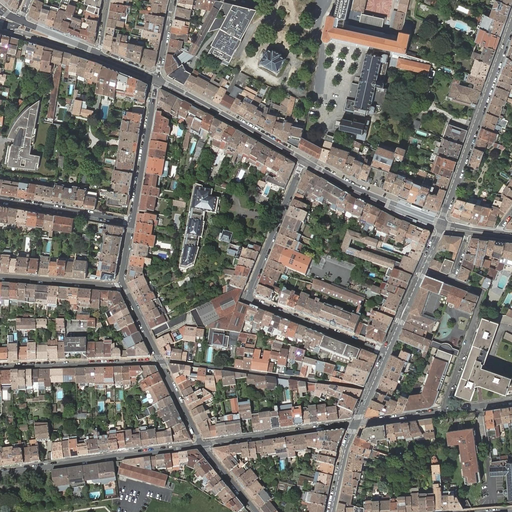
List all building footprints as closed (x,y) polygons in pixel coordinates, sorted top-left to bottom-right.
[(10,0),(9,4),(18,9),(22,0),(10,0)] [(35,0),(29,16),(40,21),(43,8),(45,3),(38,0),(35,0)] [(40,21),(47,24),(51,10),(46,9),(47,5),(48,0),(45,0),(45,3),(43,8),(40,21)] [(62,0),(61,3),(60,7),(61,7),(60,9),(59,9),(54,27),(61,30),(67,11),(69,5),(69,4),(70,0),(62,0)] [(102,3),(102,0),(84,0),(83,3),(90,5),(90,4),(101,8),(102,3)] [(213,7),(216,1),(215,0),(214,0),(208,0),(207,9),(211,10),(213,7)] [(338,0),(335,17),(337,17),(340,18),(347,19),(351,0),(338,0)] [(351,0),(349,9),(358,11),(363,12),(365,12),(367,0),(351,0)] [(400,0),(398,11),(407,13),(409,0),(400,0)] [(499,1),(496,0),(493,9),(508,15),(511,6),(499,1)] [(220,10),(222,7),(223,5),(224,2),(219,1),(216,1),(213,7),(220,10)] [(166,17),(168,5),(153,2),(153,4),(151,12),(141,10),(141,12),(146,13),(150,14),(166,17)] [(209,53),(208,55),(210,56),(222,61),(221,62),(228,66),(237,49),(238,48),(239,47),(241,45),(241,44),(242,42),(243,40),(243,39),(258,10),(251,8),(233,4),(224,2),(223,5),(226,16),(215,19),(213,23),(210,28),(208,31),(208,32),(222,28),(220,31),(214,43),(215,43),(214,45),(213,47),(210,51),(209,53)] [(131,8),(131,6),(129,6),(123,5),(121,4),(121,5),(112,3),(111,10),(127,13),(128,14),(128,12),(127,12),(125,12),(126,7),(128,7),(131,8)] [(47,24),(54,27),(59,9),(60,9),(61,7),(60,7),(58,6),(56,5),(54,4),(52,4),(52,6),(51,10),(47,24)] [(73,17),(76,7),(69,4),(69,5),(67,11),(61,30),(68,33),(73,17)] [(100,15),(101,8),(90,4),(90,5),(88,10),(100,15)] [(177,7),(175,15),(190,19),(190,18),(191,12),(191,10),(185,9),(177,7)] [(220,10),(213,7),(211,10),(210,13),(204,24),(210,28),(213,23),(215,19),(220,10)] [(493,9),(489,7),(488,9),(491,10),(490,14),(486,12),(485,14),(485,15),(490,17),(505,24),(508,15),(493,9)] [(358,11),(349,9),(347,19),(383,27),(385,19),(362,14),(363,12),(358,11)] [(99,21),(100,15),(88,10),(87,10),(86,18),(88,19),(99,21)] [(132,31),(134,28),(129,27),(130,24),(126,24),(128,17),(126,17),(127,13),(111,10),(109,18),(117,20),(121,20),(125,22),(124,27),(124,29),(125,30),(130,31),(132,31)] [(396,11),(392,29),(401,31),(403,31),(404,26),(404,23),(405,22),(407,13),(398,11),(396,11)] [(164,25),(166,17),(150,14),(146,13),(144,21),(147,22),(149,22),(151,23),(164,25)] [(485,15),(483,14),(483,16),(483,17),(485,18),(482,26),(479,25),(478,27),(481,29),(500,37),(505,24),(490,17),(485,15)] [(337,17),(335,17),(332,16),(329,15),(324,38),(325,41),(329,42),(331,41),(332,40),(333,37),(373,46),(374,46),(400,52),(399,58),(393,57),(391,65),(397,66),(397,67),(401,68),(404,68),(422,72),(424,73),(429,74),(430,70),(431,65),(432,62),(407,54),(407,53),(411,34),(405,33),(402,32),(403,31),(401,31),(399,41),(335,27),(337,17)] [(79,38),(83,21),(73,17),(68,33),(79,38)] [(88,19),(86,18),(83,18),(83,21),(79,38),(88,41),(90,31),(91,24),(88,23),(88,19)] [(120,27),(124,27),(125,22),(121,20),(117,20),(109,18),(108,26),(115,28),(116,28),(117,25),(120,25),(120,27)] [(97,32),(99,21),(88,19),(88,23),(91,24),(90,31),(97,32)] [(175,19),(173,26),(183,28),(183,25),(190,26),(191,22),(175,19)] [(162,33),(164,25),(151,23),(149,22),(147,22),(146,28),(140,27),(140,26),(136,25),(136,28),(143,29),(145,30),(162,33)] [(199,34),(205,37),(208,32),(208,31),(210,28),(204,24),(199,34)] [(173,26),(172,32),(181,34),(182,33),(188,34),(190,26),(183,25),(183,28),(173,26)] [(104,48),(112,51),(114,41),(113,41),(114,37),(114,36),(115,29),(115,28),(108,26),(106,34),(104,47),(104,48)] [(404,26),(403,31),(402,32),(405,33),(411,34),(413,28),(406,26),(404,26)] [(161,40),(162,33),(145,30),(143,29),(142,37),(146,38),(147,38),(149,38),(151,39),(161,40)] [(496,50),(500,37),(481,29),(477,42),(482,44),(485,46),(496,50)] [(95,43),(97,32),(90,31),(88,41),(94,44),(95,43)] [(172,32),(171,38),(183,41),(187,42),(188,34),(182,33),(181,34),(172,32)] [(0,46),(0,57),(6,59),(8,53),(11,36),(3,34),(0,46)] [(112,51),(119,54),(122,39),(123,35),(123,34),(121,34),(119,34),(118,38),(117,38),(116,38),(114,37),(113,41),(114,41),(112,51)] [(193,43),(200,47),(205,37),(199,34),(193,43)] [(129,43),(130,41),(127,40),(128,36),(123,35),(122,39),(119,54),(127,57),(129,43)] [(20,39),(11,36),(8,53),(12,54),(11,62),(9,63),(6,63),(5,68),(3,74),(12,75),(13,74),(13,70),(14,69),(14,65),(16,56),(16,55),(18,49),(20,39)] [(168,49),(176,51),(178,47),(180,50),(181,50),(181,49),(185,51),(188,53),(194,56),(195,56),(200,47),(193,43),(189,51),(182,48),(183,41),(171,38),(169,45),(168,49)] [(137,43),(137,42),(130,41),(129,43),(127,57),(134,60),(137,45),(137,43)] [(34,66),(38,44),(30,42),(26,58),(26,59),(26,63),(25,64),(34,66)] [(134,60),(141,63),(144,49),(144,46),(145,45),(137,43),(137,45),(134,60)] [(46,47),(38,44),(34,66),(35,66),(42,68),(46,47)] [(159,51),(160,45),(152,44),(152,47),(152,48),(151,48),(151,50),(150,50),(147,49),(144,49),(141,63),(153,68),(156,66),(159,51)] [(491,65),(496,50),(485,46),(482,44),(480,48),(479,48),(477,53),(474,52),(472,57),(475,59),(478,60),(491,65)] [(54,49),(46,47),(42,68),(42,69),(47,70),(52,71),(53,67),(53,65),(51,65),(52,61),(54,49)] [(174,56),(176,58),(185,51),(181,49),(181,50),(180,50),(178,47),(176,51),(175,55),(174,56)] [(46,119),(44,119),(44,120),(44,121),(53,123),(54,119),(57,99),(62,66),(63,64),(62,64),(64,52),(54,49),(52,61),(51,65),(53,65),(53,67),(52,71),(53,72),(54,67),(55,68),(56,62),(60,63),(59,68),(58,68),(57,74),(55,74),(48,118),(48,120),(47,119),(46,119)] [(270,50),(268,49),(266,53),(265,53),(265,54),(263,58),(261,63),(266,66),(268,67),(272,69),(274,70),(279,73),(286,59),(285,58),(281,56),(282,54),(274,50),(273,52),(270,50)] [(188,53),(185,51),(176,58),(180,66),(183,64),(194,56),(188,53)] [(64,81),(68,82),(69,81),(72,54),(64,52),(62,64),(63,64),(67,65),(66,66),(64,81)] [(165,68),(168,75),(180,66),(176,58),(174,56),(175,55),(168,53),(167,57),(165,68)] [(366,113),(371,114),(372,113),(374,113),(375,113),(376,107),(379,107),(381,95),(382,92),(383,87),(384,82),(385,78),(386,74),(389,62),(387,62),(388,56),(388,55),(385,54),(383,55),(383,56),(382,56),(378,55),(376,55),(374,55),(373,54),(371,54),(368,53),(367,53),(366,54),(367,54),(367,55),(366,57),(366,60),(362,77),(361,77),(361,78),(362,78),(361,82),(360,81),(360,82),(360,83),(361,83),(360,85),(356,103),(356,106),(355,106),(355,107),(356,108),(356,107),(357,107),(359,107),(360,108),(359,111),(366,113)] [(76,83),(77,79),(77,74),(79,67),(81,57),(72,54),(69,81),(76,83)] [(89,60),(81,57),(79,67),(77,74),(85,78),(85,77),(87,69),(89,60)] [(511,60),(507,57),(503,67),(511,71),(511,60)] [(470,73),(470,74),(471,74),(472,75),(486,79),(491,65),(478,60),(475,59),(470,73)] [(97,62),(89,60),(87,69),(85,77),(90,79),(89,82),(91,83),(92,80),(95,69),(97,62)] [(104,65),(97,62),(95,69),(92,80),(91,83),(93,84),(94,80),(99,82),(101,76),(104,65)] [(184,66),(183,64),(180,66),(168,75),(171,76),(173,77),(175,79),(178,80),(180,82),(183,83),(185,85),(189,78),(191,76),(192,74),(187,70),(184,73),(183,73),(182,72),(182,71),(182,70),(182,69),(183,68),(184,66)] [(112,97),(115,98),(116,92),(117,90),(119,79),(118,79),(121,72),(104,65),(101,76),(99,82),(97,94),(112,97)] [(511,71),(503,67),(501,73),(511,77),(511,76),(511,71)] [(185,85),(192,89),(199,75),(200,74),(201,74),(201,73),(194,69),(194,70),(193,71),(193,72),(192,74),(191,76),(189,78),(185,85)] [(127,91),(130,76),(121,72),(118,79),(119,79),(117,90),(116,92),(121,93),(122,94),(124,95),(126,94),(127,94),(127,91)] [(241,81),(247,84),(251,77),(244,74),(241,72),(237,79),(238,80),(241,81)] [(501,73),(499,80),(511,84),(511,77),(501,73)] [(192,89),(203,95),(211,80),(201,74),(200,74),(199,75),(192,89)] [(203,95),(213,100),(223,82),(221,81),(219,86),(213,82),(217,75),(215,74),(211,80),(203,95)] [(483,86),(486,79),(472,75),(471,74),(471,75),(470,76),(469,79),(469,82),(471,82),(475,83),(475,84),(483,86)] [(136,96),(139,79),(130,76),(127,91),(127,94),(126,96),(127,96),(127,95),(128,95),(128,94),(130,95),(130,96),(131,96),(134,96),(135,96),(136,96)] [(476,108),(483,86),(475,84),(474,89),(473,89),(474,86),(469,85),(468,87),(460,85),(461,79),(454,77),(449,96),(448,97),(453,98),(467,102),(466,105),(472,106),(472,107),(476,108)] [(220,104),(225,94),(229,86),(227,84),(228,81),(229,80),(226,78),(225,79),(223,82),(213,100),(220,104)] [(148,84),(139,79),(136,96),(135,98),(134,102),(137,103),(137,102),(137,101),(140,101),(139,102),(140,102),(140,103),(143,103),(144,103),(145,102),(146,102),(149,84),(148,84)] [(511,84),(499,80),(497,86),(510,91),(511,91),(511,84)] [(352,83),(349,100),(357,102),(360,85),(352,83)] [(497,86),(494,95),(506,101),(511,104),(511,98),(508,97),(510,91),(497,86)] [(255,96),(258,92),(249,87),(246,92),(244,91),(242,94),(243,94),(247,97),(243,103),(237,114),(244,117),(252,103),(255,96)] [(160,107),(164,108),(171,95),(161,90),(160,90),(158,106),(157,108),(160,109),(160,107)] [(231,110),(236,100),(231,97),(229,96),(225,94),(220,104),(224,106),(231,110)] [(164,108),(163,110),(170,114),(178,119),(178,118),(178,116),(178,115),(180,111),(184,102),(174,96),(171,95),(164,108)] [(491,103),(487,113),(505,120),(505,118),(503,117),(506,110),(503,108),(506,101),(494,95),(491,103)] [(241,98),(238,96),(238,97),(237,97),(236,100),(231,110),(237,114),(243,103),(242,102),(243,100),(240,99),(241,98)] [(260,103),(262,100),(255,96),(252,103),(244,117),(251,121),(258,107),(260,103)] [(281,138),(288,142),(292,126),(293,123),(295,115),(293,115),(292,120),(289,119),(291,114),(295,97),(291,96),(290,103),(287,113),(286,119),(286,120),(285,121),(281,138)] [(287,113),(290,103),(290,100),(284,98),(281,104),(281,106),(275,104),(272,103),(271,106),(273,107),(279,109),(287,113)] [(79,115),(92,118),(94,111),(81,108),(82,101),(80,100),(76,99),(75,105),(73,114),(79,115)] [(13,144),(10,162),(9,164),(37,169),(38,163),(40,163),(41,156),(31,154),(41,100),(40,100),(40,101),(39,101),(38,102),(37,102),(37,103),(36,103),(35,103),(35,104),(34,104),(34,105),(33,105),(33,106),(32,106),(31,107),(30,107),(30,108),(29,108),(29,109),(28,109),(28,110),(27,110),(27,111),(26,111),(26,112),(25,112),(25,113),(24,113),(24,114),(23,114),(23,115),(22,115),(22,116),(21,116),(21,117),(20,118),(19,119),(19,120),(18,120),(18,121),(17,121),(17,122),(16,123),(16,124),(15,124),(15,125),(14,125),(14,126),(14,127),(13,127),(13,128),(12,129),(12,130),(11,130),(11,131),(11,132),(10,132),(10,133),(10,134),(9,134),(9,135),(9,136),(17,137),(16,142),(13,142),(13,144)] [(356,103),(357,102),(349,100),(348,100),(346,108),(354,110),(359,111),(360,108),(359,107),(357,107),(356,107),(356,108),(355,107),(355,106),(356,106),(356,103)] [(270,102),(269,101),(266,107),(262,117),(257,125),(265,129),(269,115),(267,113),(269,107),(268,107),(269,105),(270,106),(270,102)] [(178,118),(178,119),(178,121),(179,121),(179,119),(181,117),(186,120),(186,119),(188,115),(192,107),(184,102),(180,111),(178,115),(178,116),(178,118)] [(251,121),(257,125),(262,117),(266,107),(263,105),(262,104),(260,103),(258,107),(251,121)] [(144,114),(145,107),(134,105),(132,112),(144,114)] [(200,111),(192,107),(188,115),(186,119),(186,120),(185,125),(187,125),(189,126),(191,126),(189,132),(187,132),(184,147),(186,148),(185,152),(187,152),(188,148),(188,147),(191,133),(192,131),(193,127),(195,121),(200,111)] [(142,123),(144,114),(132,112),(129,111),(128,116),(125,115),(124,120),(142,123)] [(204,123),(207,115),(200,111),(195,121),(193,127),(192,131),(191,133),(193,134),(193,132),(197,133),(197,135),(199,136),(199,135),(202,129),(204,123)] [(162,117),(162,113),(157,112),(153,133),(168,136),(170,136),(171,129),(170,128),(168,128),(169,127),(169,123),(170,121),(162,117)] [(265,129),(273,133),(278,116),(278,114),(276,113),(276,116),(271,114),(272,112),(269,112),(269,114),(269,115),(265,129)] [(288,142),(299,148),(302,139),(303,136),(304,129),(305,127),(303,127),(303,126),(300,125),(299,125),(298,127),(295,126),(295,125),(297,124),(298,121),(297,119),(298,113),(296,113),(295,115),(293,123),(292,126),(288,142)] [(487,113),(485,120),(500,126),(501,127),(503,128),(506,120),(505,120),(487,113)] [(215,120),(207,115),(204,123),(202,129),(199,135),(199,136),(202,137),(204,131),(209,134),(210,131),(211,130),(215,120)] [(273,133),(281,138),(285,121),(286,120),(286,119),(278,116),(273,133)] [(357,138),(366,140),(370,121),(366,120),(366,122),(366,123),(365,123),(361,123),(362,122),(361,122),(361,123),(357,122),(357,121),(356,121),(356,122),(353,121),(353,120),(352,120),(352,121),(348,120),(348,119),(347,119),(347,120),(344,119),(344,118),(343,118),(343,119),(342,119),(342,120),(343,120),(342,121),(342,122),(342,123),(341,125),(341,126),(341,128),(340,128),(340,129),(341,129),(341,130),(342,129),(345,130),(345,131),(346,131),(346,130),(349,131),(349,132),(350,132),(350,131),(354,132),(354,133),(355,133),(355,132),(358,133),(358,134),(358,135),(357,138)] [(140,133),(142,123),(124,120),(123,124),(123,125),(122,127),(123,128),(122,130),(140,133)] [(222,123),(215,120),(211,130),(210,131),(209,134),(209,135),(212,137),(212,138),(215,140),(215,139),(218,131),(222,123)] [(421,122),(415,120),(413,127),(419,129),(421,122)] [(485,120),(482,128),(497,134),(500,126),(485,120)] [(229,127),(222,123),(218,131),(215,139),(215,140),(213,144),(215,144),(216,140),(221,142),(219,146),(221,147),(222,143),(222,142),(226,134),(229,127)] [(463,145),(468,130),(449,124),(444,138),(446,139),(463,145)] [(221,147),(220,149),(224,151),(224,153),(224,155),(226,156),(227,154),(227,152),(228,151),(233,138),(237,132),(229,127),(226,134),(222,142),(222,143),(221,147)] [(479,136),(488,140),(494,142),(494,141),(493,140),(495,136),(497,138),(499,135),(497,134),(482,128),(479,136)] [(139,142),(140,133),(122,130),(121,130),(119,130),(119,132),(120,133),(122,133),(121,139),(139,142)] [(244,136),(237,132),(233,138),(228,151),(227,152),(227,154),(231,155),(232,153),(236,154),(237,152),(240,144),(244,136)] [(168,136),(153,133),(152,142),(166,144),(168,136)] [(334,143),(336,138),(328,135),(327,135),(326,140),(323,149),(320,159),(327,163),(333,146),(334,143)] [(251,139),(244,136),(240,144),(237,152),(236,154),(232,163),(234,164),(238,156),(238,155),(243,157),(244,155),(246,149),(251,139)] [(475,148),(484,152),(486,147),(488,140),(479,136),(475,148)] [(435,141),(434,144),(437,145),(441,147),(443,147),(460,153),(463,145),(446,139),(444,138),(443,139),(442,143),(437,141),(435,141)] [(137,152),(139,142),(121,139),(120,139),(118,147),(119,147),(119,149),(120,149),(137,152)] [(258,143),(251,139),(246,149),(244,155),(243,157),(246,158),(244,163),(248,164),(249,160),(250,159),(250,158),(258,143)] [(320,159),(323,149),(323,148),(318,146),(307,140),(306,141),(302,139),(299,148),(313,155),(318,158),(320,159)] [(492,145),(498,148),(499,144),(497,143),(494,142),(488,140),(486,147),(488,148),(492,145)] [(357,158),(359,152),(360,148),(362,144),(355,141),(353,146),(355,147),(354,151),(355,152),(354,154),(350,153),(349,155),(344,171),(351,175),(356,159),(357,158)] [(152,142),(150,150),(166,152),(168,145),(166,144),(152,142)] [(265,147),(258,143),(250,158),(250,159),(257,163),(258,162),(261,155),(265,147)] [(406,152),(406,149),(399,147),(398,147),(397,150),(380,143),(379,146),(378,151),(372,166),(379,168),(383,169),(386,170),(390,172),(390,171),(391,169),(395,159),(398,160),(400,161),(403,162),(404,159),(406,152)] [(350,152),(333,146),(327,163),(344,171),(349,155),(350,153),(350,152)] [(351,175),(359,178),(365,163),(366,158),(370,148),(366,146),(363,154),(359,152),(357,158),(356,159),(351,175)] [(273,152),(265,147),(261,155),(258,162),(257,163),(255,167),(259,168),(261,164),(264,166),(265,166),(273,152)] [(439,151),(438,155),(440,155),(457,161),(460,153),(443,147),(441,147),(440,148),(439,151)] [(477,168),(479,168),(479,166),(484,152),(475,148),(469,165),(471,165),(471,166),(472,165),(476,167),(477,167),(477,168)] [(135,163),(137,152),(120,149),(118,160),(135,163)] [(150,150),(149,158),(165,161),(166,152),(150,150)] [(280,156),(273,152),(265,166),(272,170),(280,156)] [(440,155),(437,164),(454,170),(457,161),(440,155)] [(287,160),(280,156),(272,170),(279,174),(287,160)] [(149,158),(146,174),(158,176),(162,177),(162,176),(163,174),(164,166),(165,162),(165,161),(149,158)] [(369,175),(372,166),(367,164),(369,159),(366,158),(365,163),(359,178),(367,182),(369,177),(369,175)] [(134,172),(135,163),(118,160),(117,160),(115,169),(134,172)] [(267,182),(285,189),(295,165),(295,164),(287,160),(279,174),(278,176),(276,179),(275,178),(274,179),(269,177),(267,182)] [(454,170),(437,164),(434,172),(437,173),(441,174),(451,178),(454,170)] [(265,166),(264,166),(261,172),(262,173),(264,174),(266,170),(271,173),(271,172),(272,170),(265,166)] [(132,185),(134,172),(115,169),(115,174),(116,174),(116,177),(114,177),(113,182),(114,182),(132,185)] [(400,172),(391,169),(390,171),(390,172),(388,176),(386,183),(383,189),(391,192),(398,174),(399,174),(399,173),(400,172)] [(299,190),(297,194),(304,196),(305,193),(306,193),(307,190),(315,176),(307,171),(306,171),(299,190)] [(435,178),(436,175),(428,172),(426,177),(423,184),(423,186),(416,203),(424,206),(429,193),(433,183),(434,181),(435,178)] [(447,190),(451,178),(441,174),(437,173),(436,175),(435,178),(439,179),(438,183),(434,181),(433,183),(436,184),(442,186),(441,188),(447,190)] [(146,174),(144,187),(156,189),(159,189),(161,180),(163,181),(163,177),(162,177),(158,176),(146,174)] [(398,174),(391,192),(400,196),(406,179),(406,177),(405,177),(404,180),(399,178),(400,175),(399,174),(398,174)] [(314,194),(322,180),(315,176),(307,190),(306,193),(305,193),(307,194),(310,196),(309,197),(308,198),(309,199),(308,200),(311,201),(311,200),(313,195),(314,194)] [(4,180),(2,194),(10,195),(12,181),(6,180),(6,178),(5,178),(4,180)] [(400,196),(408,199),(414,182),(413,181),(413,180),(408,178),(408,179),(406,179),(400,196)] [(19,182),(12,181),(10,195),(19,196),(21,182),(21,181),(19,180),(19,182)] [(326,190),(329,184),(322,180),(314,194),(313,195),(311,200),(314,201),(314,200),(316,201),(317,201),(320,203),(321,200),(326,190)] [(408,199),(416,203),(423,186),(423,184),(421,183),(422,183),(417,181),(416,183),(414,182),(408,199)] [(27,198),(30,183),(21,182),(19,196),(27,198)] [(130,194),(132,185),(114,182),(113,191),(130,194)] [(35,184),(30,183),(27,198),(36,199),(38,185),(35,184)] [(65,185),(56,183),(56,185),(55,187),(53,202),(62,204),(64,187),(65,187),(65,185)] [(424,206),(433,209),(438,195),(435,193),(433,194),(432,194),(436,184),(433,183),(429,193),(424,206)] [(44,201),(47,186),(38,184),(38,185),(36,199),(44,201)] [(52,187),(47,186),(44,201),(53,202),(55,187),(56,185),(53,184),(52,187)] [(204,223),(205,213),(216,214),(217,211),(217,206),(218,203),(218,198),(219,197),(212,196),(213,189),(203,187),(203,186),(195,184),(190,210),(189,218),(186,236),(184,244),(180,268),(186,269),(194,266),(195,267),(200,249),(199,249),(200,238),(203,239),(205,223),(204,223)] [(344,192),(329,184),(326,190),(321,200),(320,203),(323,204),(324,203),(324,201),(326,199),(329,201),(329,203),(333,205),(332,208),(331,209),(336,212),(337,210),(337,209),(340,200),(344,192)] [(78,189),(79,187),(74,186),(73,188),(71,188),(64,187),(62,204),(75,206),(78,189)] [(507,186),(502,194),(503,194),(505,195),(511,199),(511,189),(508,187),(507,186)] [(87,190),(87,188),(79,187),(78,189),(75,206),(84,207),(87,191),(87,190)] [(144,187),(143,195),(157,198),(159,198),(160,190),(160,189),(159,189),(156,189),(144,187)] [(443,200),(447,190),(441,188),(438,195),(433,209),(434,209),(439,211),(440,211),(441,208),(443,200)] [(129,204),(130,194),(113,191),(108,190),(102,189),(101,194),(106,195),(106,196),(107,196),(108,195),(108,196),(109,197),(109,200),(108,204),(110,204),(114,205),(117,205),(122,206),(122,204),(122,203),(129,204)] [(98,194),(98,193),(87,191),(84,207),(95,209),(97,198),(98,194)] [(251,198),(249,197),(249,198),(249,200),(257,203),(261,195),(260,195),(253,192),(251,198)] [(351,196),(344,192),(340,200),(337,209),(343,211),(345,212),(345,210),(347,205),(349,202),(351,196)] [(297,194),(294,200),(301,203),(304,196),(297,194)] [(502,213),(504,215),(506,212),(511,203),(511,199),(505,195),(503,194),(502,197),(504,198),(503,202),(501,208),(501,209),(499,215),(500,216),(502,213)] [(143,195),(140,211),(147,213),(148,213),(148,210),(154,211),(157,198),(143,195)] [(359,200),(351,196),(349,202),(347,205),(345,210),(345,212),(345,213),(344,215),(345,215),(347,211),(352,213),(350,217),(352,218),(352,216),(355,209),(359,200)] [(460,222),(469,222),(472,214),(473,214),(477,201),(474,200),(475,199),(468,196),(467,201),(460,222)] [(486,226),(494,227),(497,218),(495,218),(496,215),(498,216),(499,215),(501,209),(501,208),(503,202),(501,201),(499,201),(500,198),(500,197),(498,197),(496,196),(493,205),(492,208),(490,213),(486,226)] [(452,216),(460,222),(467,201),(459,199),(457,199),(451,213),(452,216)] [(469,222),(477,225),(485,203),(486,201),(486,200),(484,199),(483,201),(482,200),(478,199),(477,201),(473,214),(472,214),(469,222)] [(294,200),(291,208),(303,212),(305,208),(307,209),(308,207),(301,203),(294,200)] [(367,204),(359,200),(355,209),(352,216),(360,219),(359,222),(360,223),(361,219),(362,215),(364,211),(367,204)] [(477,225),(486,226),(490,213),(492,208),(489,208),(490,204),(487,204),(485,203),(477,225)] [(374,208),(367,204),(364,211),(362,215),(361,219),(368,222),(371,216),(374,208)] [(2,206),(0,216),(0,219),(5,221),(4,222),(6,223),(6,224),(8,225),(8,223),(10,208),(2,206)] [(12,222),(17,223),(19,209),(10,208),(8,223),(8,225),(9,225),(10,223),(11,223),(12,222)] [(291,208),(288,216),(303,223),(305,224),(306,221),(306,219),(307,218),(309,219),(310,219),(311,217),(311,215),(309,215),(305,213),(303,212),(291,208)] [(382,212),(374,208),(371,216),(368,222),(373,225),(372,227),(374,228),(375,226),(382,212)] [(19,209),(17,223),(21,223),(22,221),(26,222),(26,224),(27,225),(29,211),(19,209)] [(27,225),(32,226),(32,223),(37,224),(39,212),(29,211),(27,225)] [(139,215),(138,224),(153,226),(154,221),(156,222),(157,217),(152,216),(149,216),(147,215),(147,213),(140,211),(139,215)] [(41,228),(44,229),(44,227),(46,214),(39,212),(37,224),(37,226),(41,227),(41,228)] [(389,215),(382,212),(375,226),(383,230),(389,215)] [(53,236),(53,235),(53,233),(54,230),(54,229),(55,215),(46,214),(44,227),(44,229),(51,230),(50,235),(53,236)] [(54,229),(63,230),(65,217),(55,215),(54,229)] [(396,219),(389,215),(383,230),(382,231),(387,233),(386,237),(383,243),(386,244),(389,237),(390,234),(390,233),(396,219)] [(288,216),(283,228),(298,234),(299,233),(303,223),(288,216)] [(63,230),(72,232),(75,218),(65,217),(63,230)] [(404,222),(396,219),(390,233),(390,234),(397,237),(400,232),(404,222)] [(328,234),(331,225),(325,222),(324,224),(321,232),(328,234)] [(411,225),(404,222),(400,232),(397,237),(397,238),(396,240),(396,241),(397,242),(398,241),(404,244),(405,241),(405,240),(411,225)] [(100,229),(99,232),(100,232),(103,233),(104,233),(123,236),(125,227),(105,224),(104,229),(101,228),(100,228),(100,229)] [(155,235),(156,227),(155,227),(153,226),(138,224),(136,234),(152,236),(154,237),(155,235)] [(418,228),(411,225),(405,240),(407,240),(408,238),(413,240),(418,228)] [(283,228),(280,235),(299,243),(300,239),(298,239),(300,235),(298,234),(283,228)] [(425,231),(418,228),(413,240),(412,241),(411,243),(413,248),(412,252),(411,252),(409,256),(407,255),(406,257),(408,258),(419,262),(426,246),(419,244),(425,231)] [(357,233),(348,230),(342,247),(341,251),(360,258),(389,268),(390,268),(399,272),(413,277),(419,262),(408,258),(406,257),(405,257),(403,263),(402,265),(387,259),(362,251),(361,253),(349,249),(352,240),(376,249),(377,247),(379,242),(369,238),(367,237),(362,235),(357,233)] [(217,237),(216,240),(221,241),(230,244),(231,241),(232,238),(233,234),(231,233),(227,232),(224,231),(223,235),(221,235),(220,237),(217,237)] [(430,233),(425,231),(419,244),(426,246),(431,235),(430,233)] [(121,246),(123,236),(104,233),(104,235),(106,235),(105,243),(121,246)] [(90,242),(90,240),(91,235),(84,234),(82,240),(90,242)] [(154,248),(156,237),(154,237),(152,236),(136,234),(134,245),(150,247),(153,248),(154,248)] [(280,235),(276,244),(294,252),(297,253),(301,244),(300,243),(299,243),(280,235)] [(453,236),(444,235),(439,247),(437,250),(436,253),(439,254),(441,250),(442,248),(449,250),(453,236)] [(462,237),(453,236),(449,250),(455,251),(454,256),(452,261),(454,262),(456,257),(458,252),(462,237)] [(471,238),(468,247),(473,247),(479,248),(479,247),(480,239),(471,238)] [(479,247),(479,248),(477,255),(476,262),(476,263),(480,265),(481,265),(482,266),(483,265),(484,259),(485,258),(485,257),(485,256),(486,254),(487,252),(489,240),(480,239),(479,247)] [(497,241),(489,240),(487,252),(486,254),(491,255),(490,257),(492,257),(493,255),(497,241)] [(321,252),(322,253),(323,253),(329,255),(333,244),(328,242),(325,241),(323,246),(321,252)] [(502,256),(502,255),(503,253),(505,247),(505,242),(497,241),(493,255),(492,257),(491,261),(490,267),(491,267),(496,270),(497,268),(498,266),(499,262),(500,261),(501,259),(501,258),(502,256)] [(120,255),(121,246),(105,243),(102,242),(101,252),(103,252),(104,252),(120,255)] [(511,242),(505,242),(505,247),(503,253),(502,255),(502,256),(501,258),(501,259),(500,261),(499,262),(498,266),(497,268),(496,270),(499,271),(500,271),(503,269),(505,264),(511,265),(511,242)] [(255,263),(259,253),(253,252),(248,250),(240,247),(237,246),(230,244),(229,246),(229,248),(228,250),(229,250),(229,252),(228,253),(228,255),(235,257),(236,254),(238,254),(237,257),(241,258),(242,259),(255,263)] [(276,244),(269,260),(286,267),(289,268),(303,275),(310,259),(299,254),(297,253),(294,252),(276,244)] [(134,245),(132,257),(148,260),(149,253),(152,254),(152,252),(152,249),(153,248),(150,247),(134,245)] [(473,247),(468,247),(466,253),(469,254),(469,252),(471,252),(471,254),(477,255),(479,248),(473,247)] [(118,263),(120,255),(104,252),(102,261),(118,263)] [(17,272),(28,273),(30,258),(30,257),(30,254),(25,253),(24,257),(21,257),(21,253),(19,253),(19,255),(19,256),(18,257),(18,259),(17,272)] [(89,259),(89,254),(77,253),(76,259),(76,260),(74,277),(87,278),(88,270),(88,267),(88,261),(89,259)] [(323,253),(322,253),(320,258),(355,271),(356,268),(357,266),(329,255),(323,253)] [(469,254),(466,253),(465,258),(476,262),(477,255),(471,254),(469,254)] [(1,271),(10,271),(11,256),(11,255),(10,255),(3,254),(1,271)] [(38,274),(49,275),(51,261),(51,257),(43,256),(40,255),(40,259),(38,274)] [(10,271),(17,272),(18,259),(13,259),(13,256),(11,256),(10,271)] [(151,265),(152,260),(148,260),(132,257),(130,267),(144,269),(145,264),(151,265)] [(235,259),(233,265),(235,266),(238,267),(245,269),(252,271),(255,263),(242,259),(241,258),(237,257),(237,259),(235,259)] [(28,273),(38,274),(40,259),(38,259),(37,261),(31,260),(32,258),(30,258),(28,273)] [(49,275),(58,275),(59,262),(60,260),(60,259),(58,258),(58,262),(51,261),(49,275)] [(58,275),(66,276),(67,262),(67,260),(61,260),(61,258),(60,258),(60,259),(60,260),(59,262),(58,275)] [(476,263),(476,262),(465,258),(462,266),(471,270),(473,271),(475,267),(479,268),(480,266),(481,267),(481,265),(480,265),(476,263)] [(66,276),(74,277),(76,260),(76,259),(74,259),(74,262),(74,264),(69,263),(69,262),(67,262),(66,276)] [(313,260),(310,259),(303,275),(306,276),(313,260)] [(433,259),(430,267),(440,271),(443,265),(444,263),(439,262),(439,261),(433,259)] [(443,265),(440,271),(447,274),(450,273),(454,262),(452,261),(446,259),(444,263),(443,265)] [(489,260),(484,259),(483,265),(490,267),(491,261),(489,260)] [(286,267),(269,260),(267,267),(281,273),(283,274),(286,267)] [(117,272),(118,263),(102,261),(100,261),(99,269),(117,272)] [(467,282),(470,283),(471,279),(468,279),(469,276),(470,275),(471,270),(462,266),(458,278),(467,282)] [(128,281),(129,284),(144,277),(146,276),(145,273),(143,273),(144,269),(130,267),(128,281)] [(248,279),(252,271),(245,269),(238,267),(236,271),(235,276),(248,279)] [(281,273),(267,267),(263,276),(276,282),(277,282),(277,283),(281,273)] [(491,267),(490,267),(487,274),(490,275),(488,278),(492,279),(495,281),(499,271),(496,270),(491,267)] [(390,268),(389,268),(386,276),(391,278),(409,285),(413,277),(399,272),(390,268)] [(116,277),(117,272),(99,269),(98,275),(92,274),(91,275),(92,270),(88,270),(87,278),(91,278),(113,280),(114,280),(115,280),(115,279),(116,279),(116,278),(116,277)] [(244,290),(248,279),(235,276),(233,276),(230,285),(238,288),(244,290)] [(279,294),(282,296),(284,291),(281,290),(275,287),(274,287),(276,282),(263,276),(259,286),(275,293),(279,294)] [(396,288),(406,292),(409,285),(391,278),(386,276),(385,278),(390,280),(388,285),(389,285),(396,288)] [(426,276),(421,287),(430,290),(435,279),(427,276),(426,276)] [(148,286),(152,284),(151,282),(147,284),(144,277),(129,284),(133,293),(148,286)] [(324,282),(366,299),(366,297),(324,279),(315,277),(314,279),(324,282)] [(482,287),(488,289),(492,279),(488,278),(487,277),(486,277),(482,287)] [(365,300),(366,299),(324,282),(314,279),(313,284),(312,289),(313,290),(321,293),(329,296),(360,307),(362,307),(365,300)] [(444,296),(449,284),(435,279),(430,290),(444,296)] [(2,302),(2,304),(4,305),(5,300),(10,301),(11,284),(3,283),(2,300),(2,302)] [(382,286),(380,289),(383,291),(384,291),(388,293),(403,299),(406,292),(396,288),(389,285),(388,285),(383,283),(383,284),(382,286)] [(10,301),(18,302),(20,285),(11,284),(10,301)] [(448,300),(449,297),(453,286),(449,284),(444,296),(430,290),(421,315),(436,321),(432,332),(435,333),(439,322),(440,320),(424,314),(431,294),(448,300)] [(22,302),(24,302),(24,304),(25,305),(26,302),(26,300),(27,285),(20,285),(18,302),(18,306),(21,306),(22,302)] [(34,303),(36,303),(36,298),(37,286),(27,285),(26,300),(26,302),(34,303)] [(210,329),(212,329),(216,329),(220,330),(225,330),(227,331),(228,331),(233,332),(240,333),(241,333),(245,321),(250,307),(239,302),(244,290),(238,288),(230,285),(229,285),(227,285),(227,293),(225,295),(196,308),(206,327),(207,328),(207,329),(210,329)] [(36,303),(48,304),(48,303),(48,302),(49,300),(49,287),(39,286),(37,286),(36,298),(36,303)] [(133,293),(137,300),(152,292),(148,286),(133,293)] [(255,295),(271,302),(275,293),(259,286),(255,295)] [(479,296),(479,295),(468,291),(453,286),(449,297),(448,300),(457,303),(455,306),(457,307),(460,308),(469,312),(470,312),(473,313),(477,303),(479,296)] [(48,304),(58,305),(58,303),(59,288),(49,287),(49,300),(48,302),(48,303),(48,304)] [(374,287),(372,291),(372,292),(381,296),(381,294),(387,297),(388,297),(387,299),(388,301),(385,308),(397,313),(403,299),(388,293),(384,291),(383,291),(380,289),(377,288),(375,287),(374,287)] [(406,321),(432,332),(436,321),(421,315),(430,290),(421,287),(411,311),(406,321)] [(70,289),(59,288),(58,303),(69,303),(70,289)] [(80,290),(70,289),(69,303),(68,305),(69,305),(69,304),(70,304),(70,303),(77,303),(76,306),(75,305),(74,311),(78,311),(78,308),(78,307),(78,303),(80,290)] [(282,296),(279,304),(287,308),(293,293),(288,291),(287,290),(285,289),(284,291),(282,296)] [(92,291),(80,290),(78,303),(78,307),(78,308),(80,309),(81,309),(80,313),(82,313),(85,312),(87,311),(88,309),(88,308),(91,308),(91,305),(92,291)] [(100,305),(100,301),(101,291),(92,291),(91,305),(91,308),(100,309),(100,306),(100,305)] [(109,302),(110,292),(101,291),(100,301),(109,302)] [(120,293),(110,292),(109,302),(100,301),(100,305),(109,306),(110,306),(110,304),(112,305),(113,306),(111,307),(112,309),(125,302),(120,293)] [(157,300),(153,292),(152,292),(137,300),(141,308),(153,301),(157,300)] [(293,293),(287,308),(295,311),(301,298),(295,296),(296,293),(293,292),(293,293)] [(310,296),(311,296),(302,293),(302,295),(301,298),(295,311),(303,314),(309,299),(310,296)] [(162,307),(159,299),(157,300),(153,301),(141,308),(145,316),(157,309),(160,308),(162,307)] [(312,317),(319,299),(317,299),(316,301),(309,299),(303,314),(312,317)] [(321,300),(319,299),(312,317),(320,320),(326,305),(320,303),(321,300)] [(128,309),(125,302),(112,309),(110,310),(111,313),(113,311),(115,315),(128,309)] [(354,313),(352,312),(351,314),(351,315),(347,313),(343,312),(344,311),(344,310),(344,309),(343,308),(342,308),(339,306),(338,306),(338,307),(337,307),(336,307),(336,308),(336,309),(334,308),(326,305),(320,320),(348,331),(354,316),(353,316),(354,313)] [(394,320),(397,313),(385,308),(383,307),(380,306),(379,308),(382,309),(381,312),(378,311),(377,313),(380,314),(394,320)] [(166,315),(162,307),(160,308),(157,309),(145,316),(148,323),(161,317),(164,316),(166,315)] [(259,310),(250,307),(245,321),(252,323),(251,326),(252,326),(254,323),(259,310)] [(354,316),(348,331),(355,334),(359,322),(362,316),(359,315),(362,307),(360,307),(357,313),(358,314),(354,313),(353,316),(354,316)] [(206,327),(196,308),(190,311),(199,328),(205,328),(207,328),(206,327)] [(484,309),(481,308),(480,309),(481,309),(478,316),(483,317),(484,318),(486,311),(484,309)] [(131,316),(128,309),(115,315),(115,316),(113,317),(112,317),(109,318),(112,325),(114,324),(115,324),(118,323),(120,321),(131,316)] [(267,313),(259,310),(254,323),(259,325),(257,330),(260,332),(261,329),(267,313)] [(390,327),(394,320),(380,314),(377,313),(373,311),(371,315),(377,317),(375,321),(376,321),(390,327)] [(90,321),(90,319),(90,316),(90,313),(89,313),(89,316),(79,315),(79,313),(78,312),(78,315),(77,321),(79,321),(89,321),(90,321)] [(152,330),(154,336),(185,321),(186,313),(169,321),(167,322),(152,330)] [(275,316),(267,313),(261,329),(264,330),(265,327),(270,329),(275,316)] [(510,324),(511,325),(511,317),(506,315),(495,315),(494,321),(485,318),(481,327),(481,328),(479,333),(478,337),(477,339),(475,344),(475,345),(473,349),(469,361),(464,376),(463,377),(457,395),(471,400),(476,388),(476,387),(476,386),(478,382),(482,383),(483,384),(500,390),(501,396),(508,395),(511,393),(511,378),(501,375),(490,371),(487,370),(483,368),(484,365),(485,361),(489,350),(499,323),(502,323),(510,324)] [(135,323),(131,316),(120,321),(118,323),(115,324),(114,324),(115,326),(118,324),(121,330),(123,329),(135,323)] [(148,323),(152,330),(167,322),(166,321),(165,322),(163,318),(165,317),(164,316),(161,317),(148,323)] [(283,319),(275,316),(270,329),(269,332),(269,333),(272,335),(273,334),(274,331),(275,329),(279,331),(283,319)] [(36,330),(36,329),(36,320),(34,320),(34,319),(21,320),(17,320),(18,323),(18,330),(36,330)] [(291,323),(283,319),(279,331),(279,332),(283,333),(281,336),(285,338),(291,323)] [(46,329),(48,329),(47,324),(47,320),(36,320),(36,329),(38,329),(38,327),(46,327),(46,329)] [(387,334),(390,327),(376,321),(374,324),(370,322),(368,326),(369,326),(373,328),(387,334)] [(403,328),(432,340),(435,333),(432,332),(406,321),(403,328)] [(364,324),(359,322),(355,334),(359,336),(364,324)] [(139,332),(135,323),(123,329),(124,330),(127,337),(127,338),(139,332)] [(300,326),(291,323),(285,338),(288,339),(288,338),(294,340),(300,326)] [(383,344),(387,334),(373,328),(369,326),(368,326),(364,324),(359,336),(365,338),(367,332),(369,333),(366,339),(382,345),(383,344)] [(308,329),(300,326),(294,340),(294,342),(297,343),(298,340),(303,342),(303,340),(308,329)] [(196,340),(196,337),(197,330),(197,328),(191,327),(190,329),(194,330),(194,332),(188,331),(189,327),(186,327),(184,337),(184,338),(184,340),(184,341),(195,342),(196,341),(196,340)] [(198,337),(204,338),(205,330),(205,328),(199,328),(197,328),(197,330),(196,337),(198,337)] [(425,359),(425,357),(427,354),(428,351),(430,346),(432,340),(403,328),(398,339),(425,350),(423,356),(422,358),(425,359)] [(225,330),(220,330),(216,329),(215,335),(210,334),(208,346),(209,346),(213,346),(214,346),(214,345),(223,346),(222,348),(228,349),(229,345),(230,338),(230,337),(224,336),(225,330)] [(305,349),(307,349),(309,350),(310,347),(311,344),(311,343),(316,332),(308,329),(303,340),(307,342),(305,349)] [(144,343),(139,332),(127,338),(128,339),(130,339),(133,345),(127,348),(128,350),(136,347),(144,343)] [(326,336),(316,332),(311,343),(311,344),(317,346),(315,349),(320,351),(321,349),(325,338),(326,336)] [(236,355),(236,356),(239,356),(240,355),(245,356),(245,355),(245,348),(242,348),(243,342),(246,343),(247,340),(248,337),(248,334),(241,333),(240,333),(238,340),(238,342),(241,342),(240,348),(237,347),(237,348),(236,355)] [(157,341),(161,350),(170,345),(173,344),(176,343),(171,334),(169,335),(157,341)] [(9,361),(18,361),(18,351),(18,348),(18,342),(13,342),(13,336),(8,336),(8,340),(8,347),(8,349),(9,361)] [(362,350),(326,336),(325,338),(321,349),(330,352),(333,354),(330,362),(330,363),(329,365),(336,366),(337,363),(348,367),(350,360),(351,360),(351,359),(358,361),(358,360),(361,352),(362,350)] [(66,348),(66,358),(70,356),(70,354),(84,354),(83,355),(87,357),(87,347),(87,344),(87,343),(87,338),(65,339),(65,341),(66,345),(66,347),(66,348)] [(48,360),(58,360),(58,348),(58,345),(58,344),(58,341),(58,340),(56,340),(56,341),(50,341),(50,340),(48,340),(48,341),(48,360)] [(432,340),(430,346),(439,349),(453,354),(454,350),(459,352),(460,350),(453,348),(453,347),(452,347),(452,346),(451,346),(451,345),(450,345),(450,344),(449,344),(448,343),(447,343),(446,343),(445,343),(444,343),(443,343),(442,343),(442,344),(432,340)] [(18,351),(18,361),(36,360),(37,360),(37,346),(35,346),(35,341),(29,341),(28,341),(28,348),(18,348),(18,351)] [(37,360),(48,360),(48,341),(46,341),(46,343),(46,346),(39,346),(39,343),(37,343),(37,346),(37,360)] [(58,360),(66,359),(66,348),(66,347),(66,345),(65,341),(58,341),(58,344),(58,345),(58,348),(58,360)] [(96,344),(96,343),(94,343),(94,345),(89,345),(89,343),(87,343),(87,344),(87,347),(88,359),(96,358),(96,344)] [(96,358),(105,358),(105,345),(105,343),(96,343),(96,344),(96,358)] [(151,356),(144,343),(136,347),(137,357),(151,357),(151,356)] [(271,356),(270,359),(279,362),(281,350),(282,346),(274,343),(272,348),(272,352),(272,353),(271,354),(271,356)] [(115,349),(115,344),(112,345),(112,349),(112,358),(121,357),(121,352),(120,351),(120,349),(115,349)] [(0,349),(0,361),(9,361),(8,349),(8,347),(8,345),(3,345),(3,349),(0,349)] [(161,350),(165,357),(171,357),(172,350),(172,349),(172,348),(170,345),(161,350)] [(253,363),(253,358),(250,358),(250,355),(254,355),(254,352),(254,349),(255,348),(255,346),(246,345),(245,348),(245,355),(245,356),(244,362),(243,368),(243,369),(252,370),(252,369),(253,363)] [(136,347),(128,350),(128,351),(128,357),(137,357),(136,347)] [(291,348),(290,352),(289,355),(288,359),(287,362),(290,363),(291,360),(295,361),(296,356),(298,350),(291,348)] [(295,361),(303,363),(304,358),(306,352),(306,351),(298,349),(298,350),(296,356),(295,361)] [(399,358),(409,362),(412,353),(403,349),(399,358)] [(453,354),(439,349),(422,393),(410,395),(404,411),(431,407),(432,407),(432,406),(433,406),(434,406),(434,405),(435,404),(435,403),(436,403),(453,354)] [(171,357),(170,359),(181,361),(182,355),(182,352),(182,351),(172,350),(171,357)] [(279,362),(278,365),(287,366),(287,362),(288,359),(289,355),(290,352),(281,350),(279,362)] [(378,356),(362,350),(361,352),(358,360),(374,366),(378,356)] [(260,353),(254,352),(254,355),(253,363),(252,369),(268,371),(269,365),(269,363),(270,360),(270,359),(271,356),(271,354),(265,353),(263,363),(259,363),(260,353)] [(402,373),(403,374),(404,372),(402,371),(405,363),(408,364),(409,362),(399,358),(392,354),(386,367),(402,373)] [(303,363),(300,377),(305,378),(307,365),(308,364),(313,366),(313,367),(311,373),(314,374),(314,375),(315,375),(316,370),(317,361),(316,361),(304,358),(303,363)] [(374,366),(358,360),(358,361),(351,359),(351,360),(350,360),(348,367),(370,374),(374,366)] [(287,366),(286,367),(289,368),(290,363),(295,364),(295,361),(291,360),(290,363),(287,362),(287,366)] [(244,362),(236,361),(235,368),(243,369),(243,368),(244,362)] [(326,364),(317,361),(316,370),(324,373),(325,370),(326,364)] [(169,364),(169,365),(174,375),(181,373),(185,372),(185,366),(169,364)] [(324,373),(332,375),(334,371),(336,366),(329,365),(326,364),(325,370),(324,373)] [(156,366),(141,367),(143,372),(146,378),(144,379),(145,381),(159,373),(156,366)] [(192,367),(185,366),(185,372),(184,375),(182,376),(176,379),(179,385),(189,380),(190,379),(190,378),(192,367)] [(123,367),(114,368),(114,381),(114,384),(116,384),(116,381),(121,381),(121,384),(123,384),(123,381),(123,367)] [(131,380),(130,367),(123,367),(123,381),(123,384),(131,384),(131,380)] [(143,372),(141,367),(130,367),(131,380),(131,384),(133,384),(133,381),(137,381),(137,380),(137,377),(141,373),(143,372)] [(198,379),(199,368),(192,367),(190,378),(198,379)] [(357,378),(367,381),(370,374),(348,367),(345,374),(353,377),(354,375),(357,376),(357,378)] [(399,382),(400,382),(401,380),(399,379),(402,373),(386,367),(383,375),(399,382)] [(86,368),(76,369),(77,382),(77,384),(81,384),(81,386),(86,386),(86,384),(86,368)] [(95,368),(86,368),(86,384),(86,386),(88,386),(88,384),(93,383),(94,386),(95,386),(95,385),(95,368)] [(105,368),(95,368),(95,385),(95,386),(95,389),(106,389),(106,385),(105,368)] [(114,381),(114,368),(105,368),(106,385),(114,385),(114,384),(114,381)] [(206,369),(199,368),(198,379),(198,381),(206,382),(206,376),(206,369)] [(57,369),(51,370),(51,382),(55,382),(63,382),(63,369),(57,369)] [(70,369),(63,369),(63,382),(71,382),(74,382),(77,382),(76,369),(70,369)] [(223,381),(222,371),(214,370),(215,376),(215,383),(223,381)] [(12,371),(1,371),(1,384),(1,385),(2,390),(3,390),(3,385),(11,385),(11,390),(13,390),(13,385),(12,371)] [(236,379),(235,373),(222,371),(223,381),(224,387),(236,385),(236,381),(236,379)] [(331,377),(330,381),(341,382),(352,384),(364,388),(367,381),(357,378),(353,377),(345,374),(343,381),(339,379),(334,378),(337,372),(334,371),(332,375),(331,377)] [(163,382),(159,373),(145,381),(143,382),(147,390),(163,382)] [(256,385),(254,376),(247,375),(247,377),(247,380),(248,384),(253,384),(253,385),(256,385)] [(392,389),(395,390),(399,382),(383,375),(379,383),(392,389)] [(215,376),(206,376),(206,382),(206,387),(216,387),(215,383),(215,376)] [(268,390),(266,377),(254,376),(256,385),(257,392),(265,391),(265,393),(268,393),(268,390)] [(277,388),(276,379),(266,377),(268,390),(276,389),(276,388),(277,388)] [(290,389),(289,380),(276,379),(277,388),(290,389)] [(179,385),(182,392),(192,387),(193,386),(197,384),(198,381),(191,384),(189,380),(179,385)] [(299,389),(298,382),(289,380),(290,389),(290,390),(298,389),(299,389)] [(171,397),(163,382),(147,390),(146,391),(147,393),(150,391),(155,402),(152,404),(153,406),(171,397)] [(307,392),(306,383),(298,382),(299,389),(300,395),(300,398),(303,397),(303,393),(307,392)] [(392,398),(392,396),(392,395),(389,394),(387,393),(389,389),(391,390),(392,390),(392,389),(379,383),(376,391),(386,395),(392,398)] [(329,389),(331,386),(316,384),(315,392),(315,397),(325,401),(327,394),(329,389)] [(195,394),(192,387),(182,392),(185,399),(195,394)] [(358,401),(363,391),(339,387),(336,392),(338,393),(343,395),(358,401)] [(205,398),(211,394),(207,392),(206,391),(204,389),(201,391),(196,393),(195,394),(185,399),(188,405),(199,400),(197,396),(199,395),(203,394),(205,398)] [(353,413),(358,401),(343,395),(338,393),(336,392),(329,389),(327,394),(339,399),(341,400),(340,402),(339,405),(336,404),(336,406),(337,406),(338,407),(353,413)] [(383,403),(386,395),(376,391),(372,399),(383,403)] [(203,407),(204,406),(203,402),(213,397),(212,395),(211,394),(205,398),(201,399),(199,400),(188,405),(192,412),(203,407)] [(394,412),(404,411),(410,395),(407,394),(406,397),(401,395),(399,401),(394,412)] [(385,414),(394,412),(399,401),(393,399),(394,396),(392,396),(392,398),(387,409),(386,412),(385,413),(385,414)] [(174,404),(171,397),(153,406),(136,414),(139,421),(146,417),(151,415),(158,412),(174,404)] [(228,436),(243,434),(242,433),(241,420),(239,404),(238,402),(238,399),(231,400),(234,416),(228,417),(228,415),(224,415),(225,417),(226,424),(228,436)] [(372,399),(369,407),(386,412),(387,409),(384,408),(385,404),(383,403),(372,399)] [(248,419),(253,419),(252,415),(252,413),(250,400),(248,401),(248,403),(249,405),(241,406),(240,404),(239,404),(241,420),(245,420),(248,419)] [(210,410),(211,410),(209,406),(214,404),(214,401),(204,406),(203,407),(192,412),(194,418),(206,412),(210,410)] [(279,413),(281,428),(295,426),(293,411),(293,408),(292,404),(292,401),(290,402),(290,405),(278,406),(278,407),(279,413)] [(178,411),(174,404),(158,412),(159,413),(162,412),(163,416),(161,417),(161,419),(164,417),(178,411)] [(311,424),(319,423),(316,407),(315,407),(315,404),(309,405),(309,409),(311,424)] [(326,406),(326,405),(316,406),(316,407),(319,423),(328,421),(326,409),(326,406)] [(351,418),(353,413),(338,407),(337,406),(337,408),(339,420),(350,418),(351,418)] [(273,429),(281,428),(279,413),(278,407),(275,407),(276,413),(271,414),(271,415),(273,429)] [(293,411),(295,426),(304,425),(302,411),(301,407),(300,407),(300,410),(295,411),(295,408),(293,408),(293,411)] [(379,415),(385,414),(385,413),(386,412),(369,407),(366,415),(366,416),(379,415)] [(509,407),(501,408),(503,423),(511,422),(509,407)] [(328,421),(339,420),(337,408),(331,408),(326,409),(328,421)] [(493,409),(497,435),(497,436),(500,436),(499,424),(503,423),(501,408),(493,409)] [(302,411),(304,425),(311,424),(309,409),(308,410),(303,410),(302,411)] [(485,410),(488,437),(492,436),(492,435),(497,435),(493,409),(485,410)] [(194,418),(198,425),(207,421),(210,420),(210,418),(209,416),(208,417),(207,415),(208,414),(210,413),(210,412),(210,410),(206,412),(194,418)] [(180,416),(178,411),(164,417),(166,421),(163,423),(164,424),(167,423),(180,416)] [(262,431),(273,429),(271,415),(271,414),(271,413),(268,413),(269,415),(262,416),(262,414),(260,414),(260,417),(262,431)] [(254,432),(262,431),(260,417),(260,414),(258,414),(258,417),(254,418),(254,415),(252,415),(253,419),(254,432)] [(183,423),(180,416),(167,423),(169,428),(170,430),(172,429),(175,427),(183,423)] [(219,437),(228,436),(226,424),(225,417),(221,418),(222,425),(218,425),(217,419),(216,419),(216,420),(217,426),(219,437)] [(432,418),(416,420),(419,426),(425,437),(426,439),(435,438),(432,418)] [(205,439),(212,438),(209,427),(208,423),(210,422),(211,421),(210,419),(210,420),(207,421),(198,425),(205,439)] [(212,438),(219,437),(217,426),(216,420),(211,421),(210,422),(208,423),(209,427),(212,438)] [(416,420),(409,421),(413,436),(413,439),(425,437),(419,426),(416,420)] [(409,421),(402,422),(405,435),(405,438),(413,436),(409,421)] [(402,422),(394,423),(396,436),(405,435),(402,422)] [(175,427),(172,429),(172,435),(177,433),(178,433),(186,429),(183,423),(175,427)] [(394,423),(385,424),(387,437),(387,438),(387,440),(397,439),(396,436),(394,423)] [(35,424),(38,442),(43,442),(43,444),(46,444),(46,441),(51,441),(49,424),(45,424),(42,424),(35,424)] [(365,428),(362,437),(372,441),(378,443),(388,447),(387,440),(387,438),(387,437),(385,424),(367,427),(367,428),(365,428)] [(141,428),(140,428),(140,429),(142,447),(150,446),(148,431),(147,432),(146,427),(141,428)] [(89,455),(100,453),(98,433),(98,431),(98,428),(94,428),(94,431),(94,432),(94,433),(95,437),(87,438),(88,440),(89,455)] [(463,460),(464,468),(462,468),(463,476),(465,476),(466,483),(468,482),(468,484),(473,483),(472,482),(481,481),(479,462),(478,458),(477,452),(479,451),(478,445),(476,445),(475,434),(476,434),(476,430),(474,430),(474,428),(463,429),(459,430),(448,431),(450,445),(452,444),(452,446),(456,445),(456,444),(461,443),(462,454),(460,454),(461,461),(463,460)] [(137,432),(132,433),(132,434),(133,436),(134,449),(142,447),(140,429),(136,429),(136,431),(137,432)] [(165,429),(156,430),(156,433),(158,445),(167,444),(165,432),(165,430),(165,429)] [(172,435),(172,429),(170,430),(165,432),(167,444),(174,443),(172,435)] [(192,440),(186,429),(178,433),(177,433),(172,435),(174,443),(191,441),(192,440)] [(156,430),(148,431),(150,446),(158,445),(156,433),(156,430)] [(345,430),(327,433),(325,442),(339,445),(346,431),(345,430)] [(100,453),(110,452),(109,436),(107,436),(103,437),(102,437),(101,437),(101,435),(100,433),(100,431),(98,431),(98,433),(100,453)] [(127,450),(134,449),(133,436),(132,434),(132,433),(132,431),(124,432),(127,450)] [(109,436),(110,452),(119,451),(117,435),(117,433),(117,432),(108,433),(109,436)] [(119,451),(127,450),(124,432),(117,433),(117,435),(119,451)] [(325,442),(327,433),(318,434),(319,437),(316,449),(318,450),(318,447),(322,448),(321,450),(323,451),(325,442)] [(319,437),(318,434),(306,436),(307,448),(312,448),(316,449),(319,437)] [(372,441),(362,437),(357,435),(354,443),(369,448),(372,441)] [(306,436),(293,437),(295,452),(301,451),(301,452),(302,452),(304,452),(305,451),(306,451),(307,454),(311,453),(311,451),(308,450),(307,448),(306,436)] [(293,437),(286,438),(288,458),(296,457),(296,455),(295,452),(293,437)] [(53,460),(64,458),(63,448),(63,445),(62,438),(54,439),(53,440),(53,453),(53,460)] [(63,448),(64,458),(71,457),(70,447),(70,441),(69,439),(69,438),(62,438),(63,445),(63,448)] [(286,438),(275,440),(277,454),(280,454),(281,454),(281,455),(281,456),(285,455),(286,461),(289,460),(288,458),(286,438)] [(73,457),(79,456),(78,445),(78,441),(77,440),(70,441),(70,447),(71,457),(72,457),(71,455),(73,455),(73,457)] [(79,456),(89,455),(88,440),(78,441),(78,445),(79,456)] [(270,458),(277,457),(277,454),(275,440),(262,442),(265,457),(265,458),(265,459),(267,459),(266,457),(267,457),(267,455),(270,455),(270,458)] [(16,465),(25,464),(22,447),(22,444),(21,443),(21,441),(19,441),(19,444),(13,445),(13,448),(16,465)] [(33,463),(41,462),(38,444),(38,442),(38,441),(30,442),(30,443),(30,445),(31,446),(33,463)] [(256,459),(258,459),(257,457),(257,455),(257,454),(255,442),(249,443),(250,455),(250,457),(250,458),(255,458),(256,459)] [(262,442),(255,442),(257,454),(261,453),(261,455),(261,458),(265,458),(265,457),(262,442)] [(339,445),(325,442),(323,451),(337,454),(339,448),(339,445)] [(248,460),(251,460),(250,458),(250,457),(250,455),(249,443),(241,444),(242,454),(243,458),(248,457),(248,460)] [(369,448),(354,443),(351,450),(358,452),(364,455),(369,456),(372,450),(369,448)] [(25,464),(33,463),(31,446),(24,447),(23,444),(22,444),(22,447),(25,464)] [(230,446),(231,454),(237,453),(236,450),(239,450),(239,454),(242,454),(241,444),(230,446)] [(216,453),(223,463),(232,456),(231,455),(231,454),(230,446),(212,448),(212,449),(216,453)] [(4,467),(16,465),(13,448),(9,449),(6,449),(1,450),(2,452),(4,467)] [(336,460),(337,454),(323,451),(321,450),(319,450),(318,450),(318,451),(319,451),(318,456),(319,456),(322,457),(336,460)] [(351,451),(349,456),(363,460),(364,455),(358,452),(351,450),(351,451)] [(188,466),(195,469),(197,465),(204,458),(198,451),(188,452),(190,462),(188,466)] [(188,452),(180,453),(181,464),(181,469),(187,469),(188,466),(190,462),(188,452)] [(431,452),(432,457),(432,465),(433,473),(434,493),(434,496),(435,511),(443,510),(442,495),(442,492),(441,485),(440,464),(433,452),(431,452)] [(180,453),(171,454),(174,473),(176,473),(175,471),(179,471),(179,472),(180,472),(181,469),(181,464),(180,453)] [(231,471),(238,480),(250,470),(251,469),(250,468),(248,469),(248,468),(247,469),(245,471),(243,469),(242,468),(241,466),(245,463),(243,461),(243,458),(240,459),(237,462),(233,458),(237,454),(237,453),(231,454),(231,455),(232,456),(223,463),(231,471)] [(165,455),(167,468),(170,468),(171,473),(174,473),(171,454),(165,455)] [(165,455),(157,456),(158,468),(159,470),(167,468),(165,455)] [(152,467),(153,472),(156,473),(159,474),(159,471),(155,471),(155,466),(156,466),(156,468),(158,468),(157,456),(151,457),(152,467)] [(349,456),(347,469),(355,471),(358,471),(361,472),(363,460),(349,456)] [(151,457),(144,458),(145,467),(150,466),(150,471),(153,472),(152,467),(151,457)] [(335,466),(336,460),(322,457),(321,461),(319,461),(319,462),(321,462),(322,463),(335,466)] [(144,458),(123,461),(124,463),(138,467),(137,465),(140,465),(141,468),(145,470),(145,467),(144,458)] [(208,463),(204,458),(197,465),(195,469),(197,472),(208,463)] [(501,460),(492,462),(492,466),(490,466),(491,475),(504,475),(504,462),(511,461),(511,458),(509,459),(503,460),(501,460)] [(113,462),(99,464),(101,482),(101,484),(108,483),(109,481),(117,480),(115,467),(114,462),(113,462)] [(332,476),(335,466),(322,463),(321,462),(320,465),(321,467),(321,469),(320,469),(319,469),(318,469),(317,473),(319,473),(332,476)] [(138,467),(124,463),(123,463),(122,465),(122,467),(119,475),(120,475),(123,475),(124,476),(125,476),(128,477),(128,478),(129,478),(129,477),(133,478),(133,479),(134,479),(137,480),(138,480),(142,481),(142,482),(142,481),(146,482),(146,483),(147,483),(147,482),(151,484),(150,484),(151,484),(155,485),(156,485),(159,486),(159,487),(160,487),(160,486),(164,487),(164,488),(168,476),(159,474),(156,473),(153,472),(150,471),(145,470),(141,468),(138,467)] [(198,480),(200,482),(200,481),(201,481),(203,479),(204,478),(205,477),(214,470),(208,463),(197,472),(195,474),(199,479),(198,480)] [(99,464),(83,466),(85,480),(92,479),(93,481),(94,483),(101,482),(99,464)] [(83,466),(68,469),(71,489),(71,492),(79,491),(78,487),(86,486),(85,484),(85,480),(83,466)] [(52,471),(55,492),(71,489),(68,469),(52,471)] [(238,480),(245,489),(258,479),(252,471),(253,471),(253,470),(252,469),(251,469),(250,470),(238,480)] [(360,479),(361,472),(358,471),(355,471),(347,469),(345,476),(359,479),(360,479)] [(219,476),(214,470),(205,477),(204,478),(205,479),(206,478),(208,480),(203,484),(205,487),(206,487),(210,483),(219,476)] [(330,487),(332,476),(319,473),(317,484),(330,487)] [(205,487),(204,488),(205,490),(207,488),(210,486),(213,486),(215,488),(223,482),(219,476),(210,483),(206,487),(205,487)] [(355,486),(357,487),(359,479),(345,476),(343,484),(355,486)] [(305,481),(305,478),(299,477),(297,486),(300,486),(301,487),(303,487),(305,481)] [(245,489),(253,498),(264,489),(265,488),(264,487),(263,488),(261,489),(256,483),(258,482),(261,479),(259,478),(258,479),(245,489)] [(215,488),(211,492),(216,497),(218,495),(219,494),(228,487),(223,482),(215,488)] [(312,493),(328,497),(330,487),(317,484),(315,483),(314,483),(313,485),(315,485),(317,486),(315,492),(314,492),(312,491),(312,493)] [(343,484),(342,491),(353,493),(355,486),(343,484)] [(222,499),(223,500),(224,499),(232,493),(228,487),(219,494),(218,495),(219,496),(220,495),(223,498),(222,499)] [(253,498),(261,508),(271,499),(274,497),(273,496),(270,498),(269,496),(269,495),(267,493),(266,493),(265,491),(268,489),(266,488),(265,488),(264,489),(253,498)] [(412,511),(420,511),(419,494),(419,488),(411,488),(412,494),(412,500),(412,511)] [(450,495),(450,510),(464,509),(460,502),(457,496),(457,494),(456,489),(454,490),(449,491),(450,495)] [(351,505),(354,494),(353,493),(342,491),(339,502),(346,504),(351,505)] [(443,510),(450,510),(450,495),(449,491),(442,492),(442,495),(443,510)] [(326,507),(328,497),(312,493),(310,493),(307,492),(305,502),(308,503),(310,503),(326,507)] [(226,505),(225,506),(227,507),(228,506),(229,505),(237,498),(232,493),(224,499),(223,500),(226,505)] [(420,511),(428,511),(427,493),(419,494),(420,511)] [(428,511),(435,511),(434,496),(434,493),(427,493),(428,511)] [(380,511),(391,511),(391,500),(391,498),(391,497),(379,497),(379,499),(380,501),(380,511)] [(228,506),(227,507),(228,508),(231,506),(233,509),(231,510),(234,511),(240,511),(245,508),(237,498),(229,505),(228,506)] [(391,511),(399,511),(398,498),(391,498),(391,500),(391,511)] [(261,508),(263,511),(274,511),(277,510),(278,509),(277,507),(276,509),(270,502),(272,501),(271,499),(261,508)] [(372,511),(380,511),(380,501),(379,499),(372,499),(372,503),(372,511)] [(465,502),(460,502),(464,509),(472,508),(468,499),(465,502)] [(345,511),(345,509),(346,504),(339,502),(337,511),(345,511)] [(324,511),(326,507),(310,503),(308,511),(324,511)] [(364,511),(372,511),(372,503),(364,504),(365,507),(364,511)]
